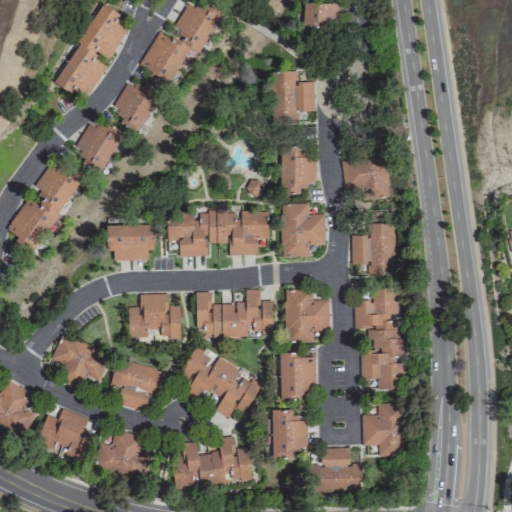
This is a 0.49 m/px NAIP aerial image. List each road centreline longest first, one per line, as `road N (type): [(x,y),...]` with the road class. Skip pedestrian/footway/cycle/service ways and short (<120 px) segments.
road 1 (secondary): [(473,511),(478,405),(430,0)]
road 2 (secondary): [(403,0),(447,334),(446,511)]
road 3 (residential): [(17,371),(74,308),(110,288),(337,274)]
road 4 (residential): [(0,231),(13,198),(57,138),(111,90),(166,0)]
road 5 (residential): [(337,274),(333,107),(356,53),(354,0)]
road 6 (residential): [(0,359),(119,423),(155,430),(178,422)]
road 7 (residential): [(344,435),(337,274)]
